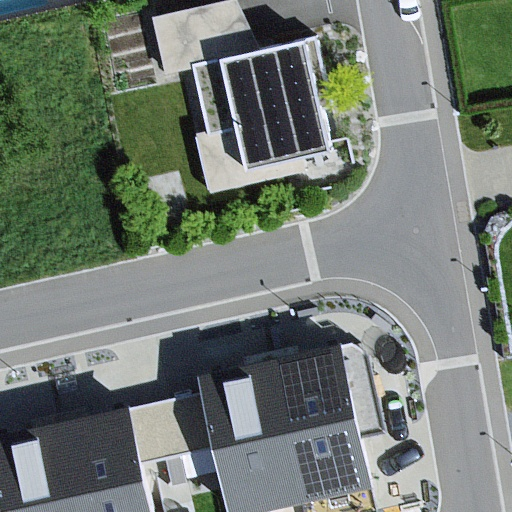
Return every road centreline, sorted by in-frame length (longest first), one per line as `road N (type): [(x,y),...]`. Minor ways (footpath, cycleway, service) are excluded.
road 1 (residential): [(0,317),(424,227)]
road 2 (residential): [(470,511),(424,227)]
road 3 (residential): [(424,227),(376,0)]
